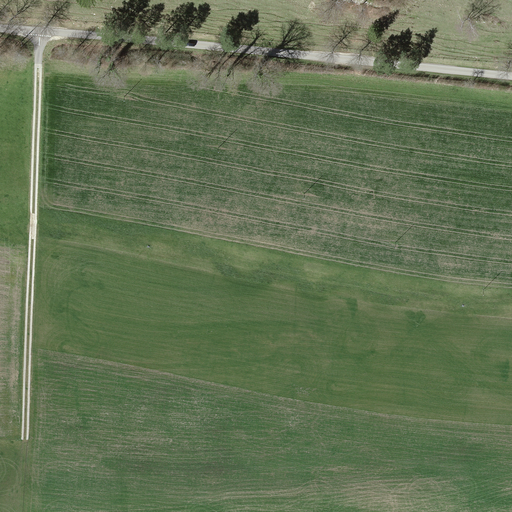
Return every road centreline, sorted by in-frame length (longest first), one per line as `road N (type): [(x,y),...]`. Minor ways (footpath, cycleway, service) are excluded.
road 1 (unclassified): [(0,21),(511,70)]
road 2 (track): [(25,444),(37,24)]
